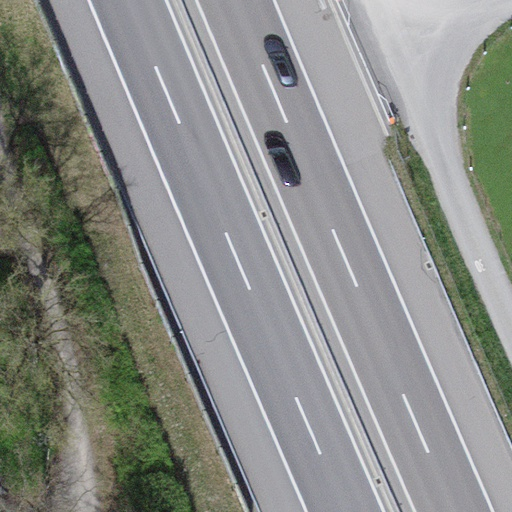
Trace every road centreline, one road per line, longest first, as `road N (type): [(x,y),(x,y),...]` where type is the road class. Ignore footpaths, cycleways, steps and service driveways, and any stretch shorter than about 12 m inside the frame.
road 1 (motorway): [(454,511),(235,0)]
road 2 (motorway): [(128,0),(345,511)]
road 3 (unclassified): [(490,0),(392,40),(511,331)]
